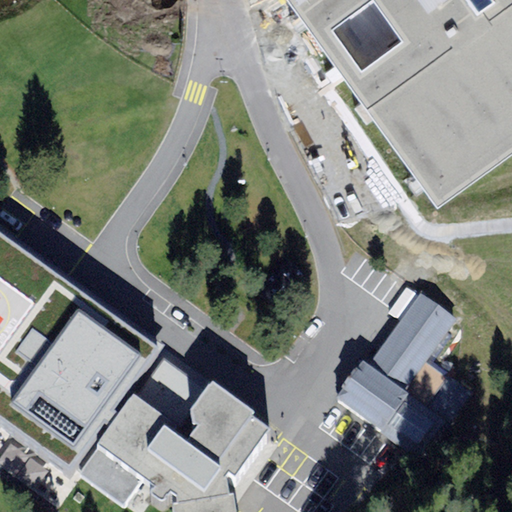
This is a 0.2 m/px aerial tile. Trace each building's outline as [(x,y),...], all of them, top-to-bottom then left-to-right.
[(511,0),(284,0),(433,203),(511,146),(511,0)] [(29,253),(0,232),(0,423),(75,474),(164,348),(104,306),(29,253)] [(399,312),(322,420),(395,464),(480,360),(399,312)] [(157,511),(187,511),(228,505),(225,488),(262,438),(246,427),(249,422),(208,393),(186,419),(184,428),(145,481),(162,505),(157,511)] [(118,461),(145,481),(184,428),(156,409),(118,461)]
